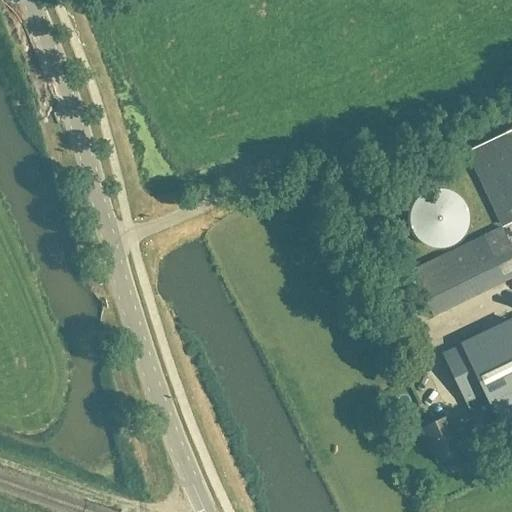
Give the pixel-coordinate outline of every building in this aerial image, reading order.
[(477,168),(511,240),(511,239),(511,146),(468,168),(470,171),(477,168)] [(467,208),(466,205),(465,203),(463,202),(462,200),(460,197),(456,195),(454,193),(452,192),(449,191),(447,190),(444,189),(441,189),(438,189),(436,189),(433,189),(428,190),(425,191),(422,193),(419,195),(417,196),(415,198),(414,200),(412,202),(410,205),(409,207),(408,209),(407,212),(406,214),(406,218),(406,221),(406,223),(406,227),(407,230),(408,233),(409,235),(410,237),(412,240),(415,242),(418,245),(421,247),(423,248),(427,250),(430,251),(433,252),(435,252),(440,252),(443,252),(447,251),(450,250),(454,247),(457,246),(460,243),(462,241),(464,238),(466,235),(467,232),(468,229),(469,226),(469,223),(469,222),(469,219),(469,216),(469,213),(468,211),(467,208)] [(511,249),(501,228),(483,237),(411,272),(432,316),(511,277),(511,249)] [(359,283),(355,273),(349,276),(353,285),(359,283)] [(448,415),(421,429),(437,463),(464,450),(459,439),(484,428),(498,421),(502,427),(511,422),(511,322),(511,323),(510,322),(442,354),(471,414),(451,423),(448,415)]
